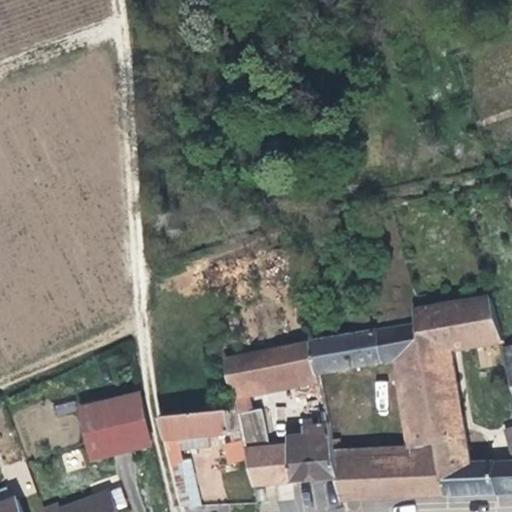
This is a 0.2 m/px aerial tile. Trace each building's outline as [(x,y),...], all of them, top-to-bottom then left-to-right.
[(450,355),(500,342),(485,296),(413,314),(417,327),(441,456),(448,495),(496,493),(495,464),(471,465),(450,355)] [(409,447),(411,459),(441,456),(417,327),(329,349),(323,321),(299,327),(303,340),(310,373),(314,387),(392,369),(409,447)] [(260,350),(268,383),(310,373),(303,340),(260,350)] [(511,346),(503,349),(511,379),(511,346)] [(268,383),(260,350),(220,360),(223,373),(234,411),(247,461),(254,485),(336,478),(333,467),(331,460),(328,443),(323,426),(304,429),(305,446),(258,450),(245,402),(242,390),(268,383)] [(242,390),(245,402),(314,387),(310,373),(268,383),(242,390)] [(153,445),(142,396),(81,410),(93,459),(153,445)] [(182,508),(197,507),(186,456),(215,452),(214,437),(232,435),(233,445),(219,448),(223,467),(247,461),(234,411),(159,415),(182,508)] [(331,460),(341,458),(339,452),(337,442),(328,443),(331,460)] [(409,447),(339,452),(341,458),(331,460),(333,467),(360,464),(411,459),(409,447)] [(448,495),(441,456),(411,459),(360,464),(368,499),(448,495)] [(511,462),(495,464),(496,493),(511,491),(511,462)] [(341,501),(368,499),(360,464),(333,467),(336,478),(341,501)] [(256,489),(257,502),(265,501),(264,488),(256,489)] [(45,511),(117,511),(127,507),(119,490),(110,494),(63,511),(56,511),(55,508),(45,511)] [(0,511),(19,511),(14,498),(0,502),(0,511)]
